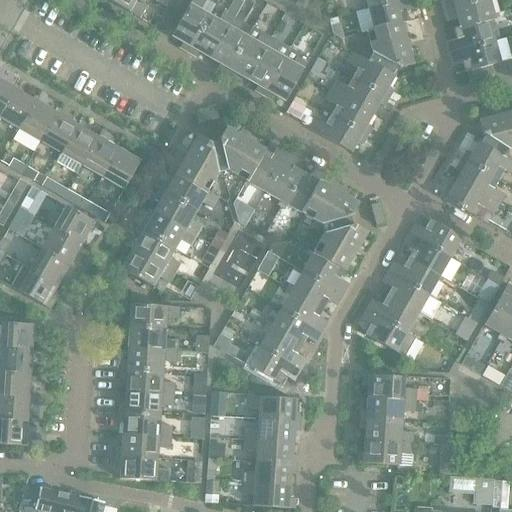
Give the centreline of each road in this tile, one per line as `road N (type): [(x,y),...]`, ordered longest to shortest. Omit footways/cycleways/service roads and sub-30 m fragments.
road 1 (residential): [(369,179),(67,0)]
road 2 (residential): [(309,511),(315,446),(329,429),(330,353),(410,201)]
road 3 (residential): [(69,466),(78,315)]
